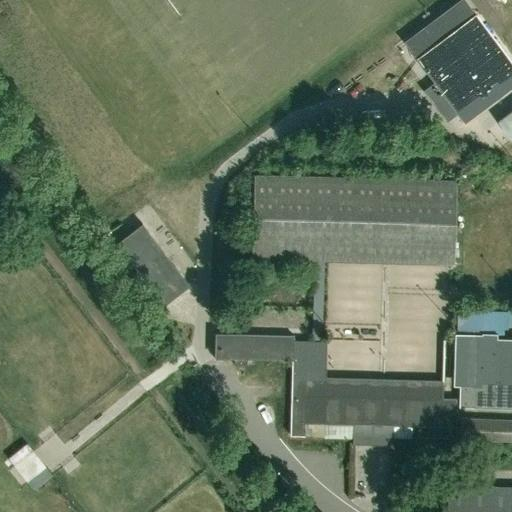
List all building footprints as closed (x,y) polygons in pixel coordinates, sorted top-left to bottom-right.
[(511,64),(474,14),(416,57),(465,122),(511,87),(511,64)] [(511,111),(498,122),(511,139),(511,138),(511,111)] [(455,426),(455,418),(456,398),(442,398),(442,394),(429,393),(423,398),(422,398),(403,397),(403,398),(344,397),(344,395),(336,395),(325,388),(326,377),(327,336),(323,336),(323,341),(322,341),(323,260),(454,264),(457,181),(254,175),(252,258),(315,260),(313,341),(293,340),(293,335),(291,335),(215,333),(214,358),(231,358),(234,358),(234,365),(247,365),(247,359),(292,360),(290,435),(304,435),(304,421),(324,422),(353,423),(352,444),(376,444),(377,437),(393,437),(393,436),(393,424),(410,424),(455,426)] [(158,308),(188,284),(141,225),(111,248),(158,308)] [(458,335),(458,338),(456,385),(460,385),(459,407),(511,408),(511,341),(500,341),(500,338),(500,336),(458,335)] [(511,419),(460,418),(459,440),(511,441),(511,419)] [(26,445),(8,460),(14,468),(33,454),(26,445)] [(46,468),(27,482),(34,491),(52,476),(46,468)] [(511,511),(511,487),(448,486),(446,511),(511,511)]
